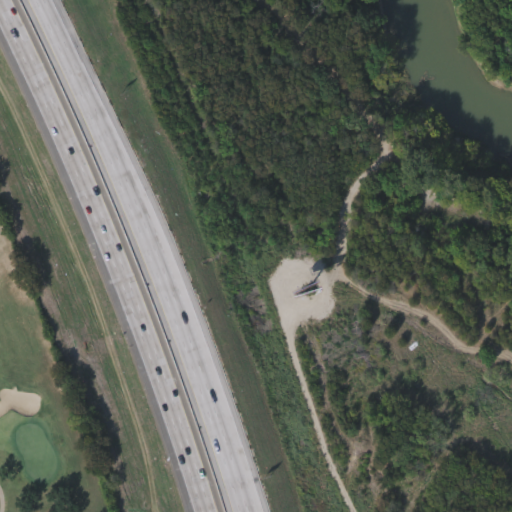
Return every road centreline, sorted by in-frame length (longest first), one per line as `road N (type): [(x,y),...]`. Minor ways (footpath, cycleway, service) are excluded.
road 1 (motorway): [(0,2),(100,219),(205,511)]
road 2 (motorway): [(166,289),(39,0)]
road 3 (motorway): [(243,511),(166,289)]
